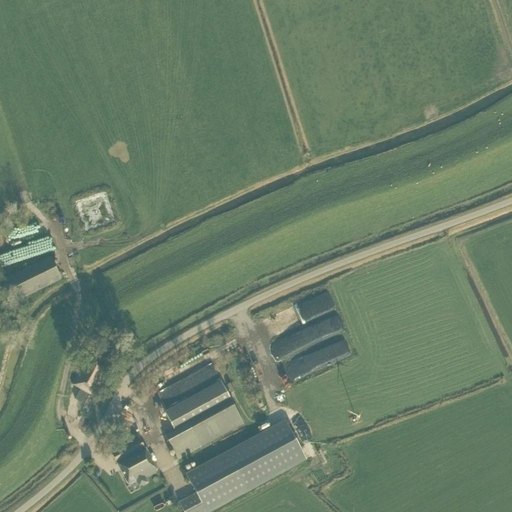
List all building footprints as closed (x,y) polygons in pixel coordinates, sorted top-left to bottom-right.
[(47,233),(21,242),(25,253),(50,245),(47,233)] [(0,282),(0,286),(9,305),(60,280),(49,258),(0,282)] [(307,321),(330,312),(324,294),(301,303),(307,321)] [(106,347),(110,341),(100,336),(97,342),(106,347)] [(328,345),(332,362),(349,358),(345,341),(328,345)] [(107,371),(116,354),(106,349),(100,360),(88,354),(72,385),(81,390),(76,400),(83,404),(78,413),(87,418),(97,400),(89,396),(90,394),(94,397),(107,372),(107,371)] [(187,366),(189,371),(199,368),(197,362),(187,366)] [(207,366),(179,379),(187,394),(198,389),(197,386),(213,379),(207,366)] [(230,399),(220,381),(164,412),(174,430),(164,436),(178,459),(200,447),(243,423),(230,399)] [(285,421),(186,475),(197,493),(179,503),(184,511),(208,511),(305,459),(285,421)] [(140,441),(111,455),(129,486),(138,481),(140,486),(149,481),(146,477),(157,470),(140,441)]
